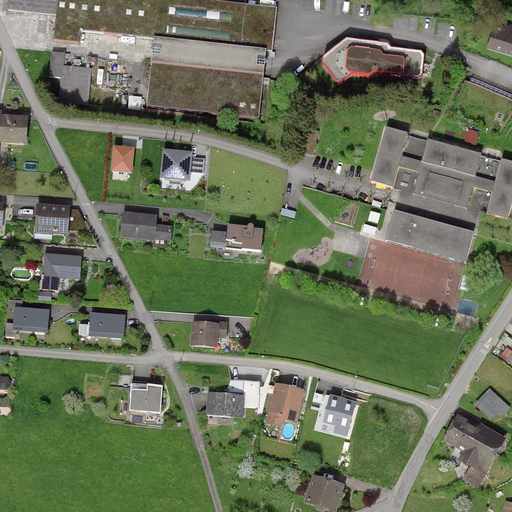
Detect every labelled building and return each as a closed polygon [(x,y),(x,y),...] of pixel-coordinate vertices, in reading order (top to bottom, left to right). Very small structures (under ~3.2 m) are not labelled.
[(276,10),(181,0),(8,0),(7,11),(55,17),(53,42),(78,45),(79,33),(153,41),(146,109),(258,121),(265,53),(271,53),(276,10)] [(511,55),(511,27),(506,26),(506,27),(494,24),(487,48),(511,55)] [(422,78),(424,58),(420,54),(390,50),(387,46),(345,42),(322,61),(321,67),(336,85),(341,85),(351,78),(368,79),(372,76),(418,81),(422,78)] [(51,54),(48,79),(61,80),(64,56),(51,54)] [(450,115),(498,135),(511,113),(511,103),(464,83),(450,115)] [(0,143),(23,144),(25,122),(0,120),(0,143)] [(318,133),(304,130),(298,154),(311,158),(315,144),(312,143),(314,136),(317,137),(318,133)] [(486,216),(507,221),(511,202),(511,165),(501,162),(500,163),(480,157),(406,137),(406,136),(385,131),(371,184),(392,190),(398,168),(418,174),(414,190),(467,204),(471,188),(492,194),(486,216)] [(466,139),(466,140),(473,142),(475,135),(465,132),(463,138),(466,139)] [(133,148),(114,146),(112,170),(131,171),(133,148)] [(188,174),(202,176),(204,161),(189,159),(189,157),(164,155),(162,179),(187,182),(188,174)] [(68,211),(36,209),(35,232),(66,235),(66,232),(81,233),(81,228),(67,227),(68,211)] [(386,243),(464,265),(473,235),(394,213),(393,212),(385,243),(386,243)] [(170,230),(154,228),(155,220),(122,217),(120,238),(153,241),(152,249),(164,250),(165,241),(169,242),(170,230)] [(253,231),(253,229),(252,228),(250,227),(248,227),(247,229),(227,228),(226,236),(211,235),(210,248),(260,254),(262,232),(253,231)] [(58,279),(79,281),(80,260),(57,258),(57,259),(44,257),(42,278),(41,278),(41,281),(42,281),(41,291),(57,292),(58,279)] [(45,334),(46,334),(46,323),(45,322),(45,314),(15,311),(14,321),(15,322),(15,326),(6,326),(5,337),(16,338),(17,338),(17,335),(17,334),(15,334),(15,331),(45,333),(45,334)] [(122,329),(121,328),(121,320),(91,317),(90,327),(79,326),(78,337),(91,338),(91,337),(121,339),(121,340),(122,340),(122,329)] [(214,348),(214,338),(225,339),(226,326),(215,325),(215,328),(194,327),(193,346),(214,348)] [(270,417),(294,423),(301,393),(276,388),(270,417)] [(159,390),(147,389),(146,395),(130,393),(129,412),(159,415),(161,392),(160,391),(160,390),(159,390)] [(511,412),(511,410),(493,393),(481,407),(501,425),(511,412)] [(241,417),(242,397),(208,394),(206,417),(216,418),(216,415),(241,417)] [(355,402),(330,396),(324,422),(336,425),(334,432),(346,435),(355,402)] [(463,482),(475,489),(499,446),(477,433),(479,430),(465,422),(463,425),(457,422),(447,441),(467,452),(461,462),(471,468),(463,482)] [(324,509),(333,511),(341,488),(314,479),(306,503),(315,506),(319,502),(323,504),(324,509)]
